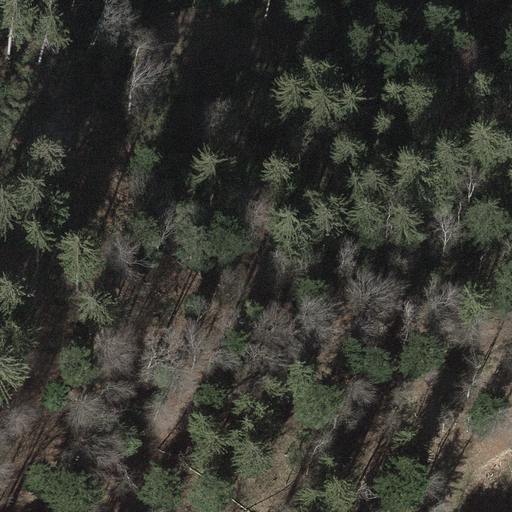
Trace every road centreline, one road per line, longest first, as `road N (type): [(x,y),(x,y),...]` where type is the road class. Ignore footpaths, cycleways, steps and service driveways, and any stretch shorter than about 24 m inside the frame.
road 1 (track): [(211,111),(173,69),(175,37),(202,28),(454,174),(511,223)]
road 2 (track): [(0,350),(132,353),(216,335),(249,305),(268,240),(264,177),(211,111)]
